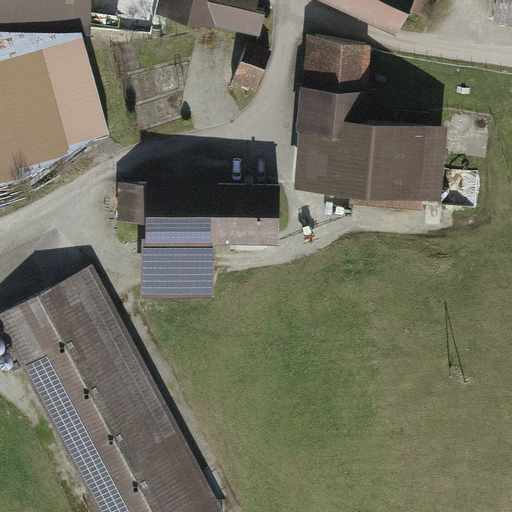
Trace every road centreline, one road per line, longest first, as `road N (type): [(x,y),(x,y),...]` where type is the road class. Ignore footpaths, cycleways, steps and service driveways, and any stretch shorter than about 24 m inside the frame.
road 1 (residential): [(287,14),(274,94),(231,137),(134,154),(0,229)]
road 2 (residential): [(287,14),(420,47),(511,59)]
